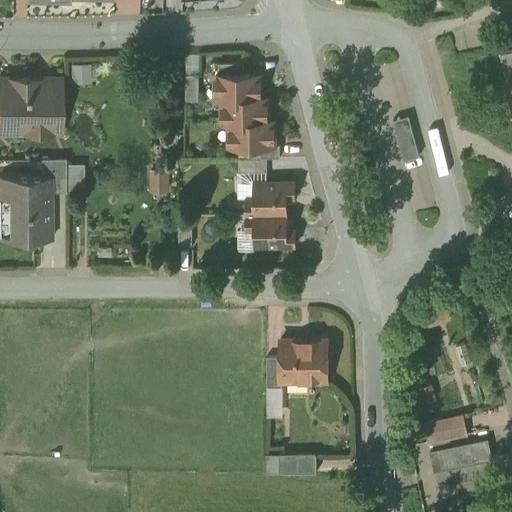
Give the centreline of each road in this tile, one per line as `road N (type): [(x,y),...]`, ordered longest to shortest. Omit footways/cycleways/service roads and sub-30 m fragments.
road 1 (residential): [(0,289),(359,289)]
road 2 (residential): [(0,34),(291,23)]
road 3 (residential): [(359,289),(291,23)]
road 4 (residential): [(379,511),(374,363),(359,289)]
